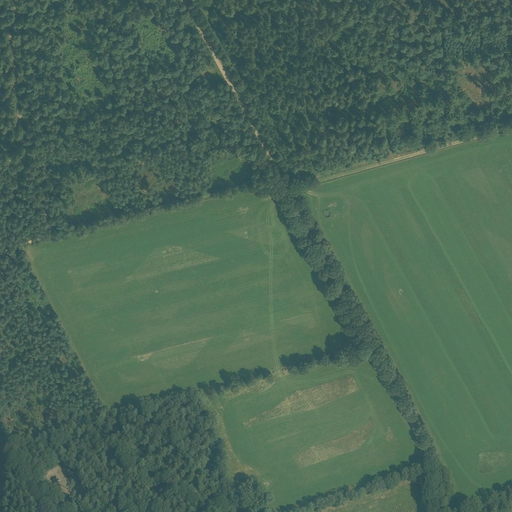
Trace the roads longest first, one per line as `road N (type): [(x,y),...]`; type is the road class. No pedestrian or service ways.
road 1 (track): [(430,511),(423,441),(181,0)]
road 2 (track): [(0,251),(247,186),(270,150)]
road 3 (track): [(288,191),(511,128)]
road 4 (track): [(50,236),(23,155),(8,27)]
road 5 (track): [(392,161),(376,0)]
road 6 (track): [(430,467),(291,511)]
